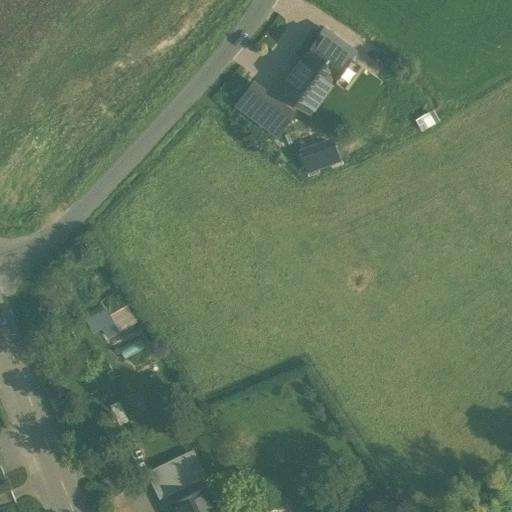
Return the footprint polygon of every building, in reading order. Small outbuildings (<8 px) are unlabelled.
[(350,53),(321,32),(303,58),(304,58),(298,68),(318,83),(325,74),(332,78),(350,53)] [(385,62),(366,86),(382,99),(401,75),(385,62)] [(413,93),(399,99),(403,109),(417,102),(413,93)] [(228,511),(216,511),(204,487),(197,491),(203,504),(185,511),(248,511),(244,504),(228,511)] [(197,491),(175,502),(180,511),(185,511),(203,504),(197,491)]
